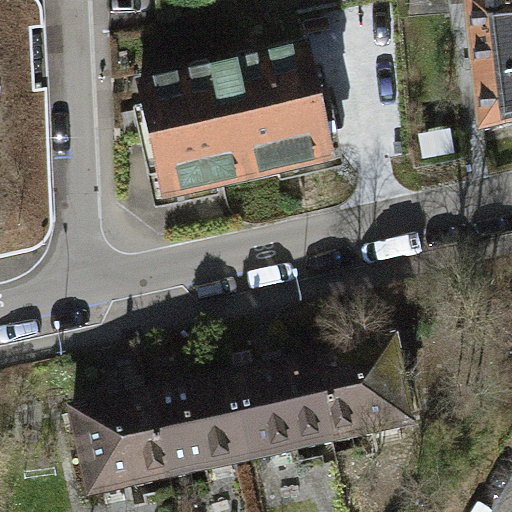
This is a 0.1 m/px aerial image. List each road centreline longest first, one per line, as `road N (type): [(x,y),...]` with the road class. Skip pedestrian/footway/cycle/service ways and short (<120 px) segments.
road 1 (residential): [(511,198),(78,289)]
road 2 (residential): [(70,0),(83,205),(78,289)]
